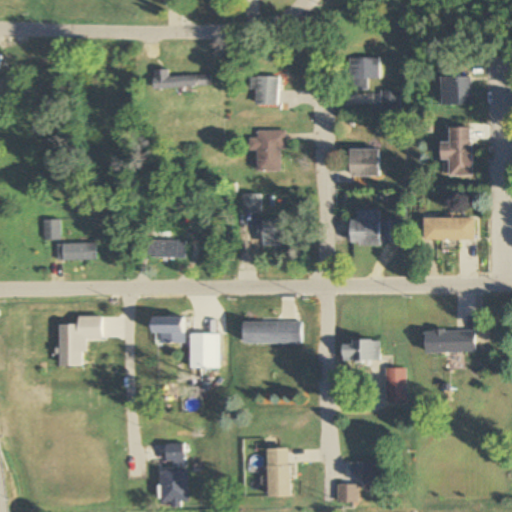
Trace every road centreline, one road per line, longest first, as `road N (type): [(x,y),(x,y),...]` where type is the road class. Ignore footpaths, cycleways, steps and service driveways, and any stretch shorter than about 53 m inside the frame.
road 1 (residential): [(0,291),(511,282)]
road 2 (residential): [(334,480),(328,100)]
road 3 (residential): [(0,27),(242,34)]
road 4 (residential): [(507,282),(509,54)]
road 5 (residential): [(136,484),(129,288)]
